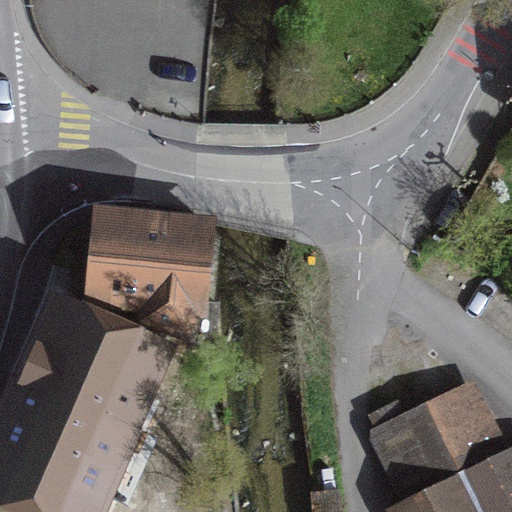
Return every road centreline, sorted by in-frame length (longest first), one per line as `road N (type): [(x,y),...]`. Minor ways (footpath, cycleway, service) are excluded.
road 1 (residential): [(0,154),(388,184)]
road 2 (residential): [(360,511),(342,413),(388,184)]
road 3 (residential): [(388,184),(508,0)]
